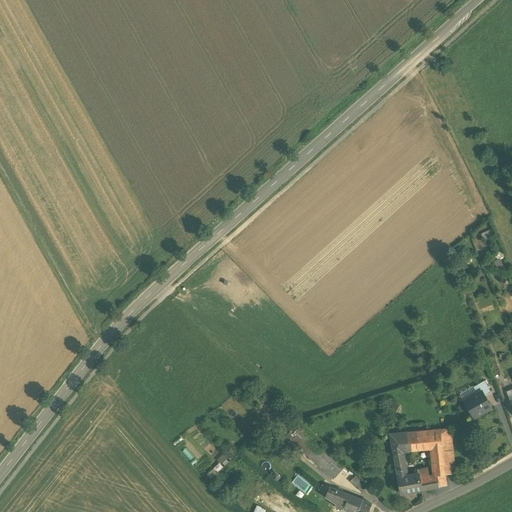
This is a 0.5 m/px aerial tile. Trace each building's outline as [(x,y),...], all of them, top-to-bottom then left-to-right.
[(500,259),(494,262),(497,271),(503,268),(500,259)] [(359,358),(373,342),(368,338),(354,353),(359,358)] [(484,381),(473,388),(477,394),(482,391),(485,396),(491,393),(484,381)] [(477,394),(464,402),(473,419),(492,408),(485,396),(482,391),(477,394)] [(294,438),(291,441),(333,479),(344,467),(303,428),(294,438)] [(450,429),(406,433),(408,449),(432,447),(452,444),(450,429)] [(406,433),(398,434),(401,450),(408,449),(406,433)] [(398,434),(390,435),(393,454),(402,452),(401,450),(398,434)] [(291,435),(286,441),(289,444),(291,441),(294,438),(291,435)] [(452,444),(432,447),(435,475),(445,475),(455,474),(452,444)] [(406,477),(402,452),(393,454),(398,479),(406,477)] [(406,477),(398,479),(401,494),(422,490),(420,480),(419,475),(406,477)] [(445,475),(435,475),(435,477),(437,476),(439,487),(446,486),(445,475)] [(366,487),(355,476),(350,482),(361,492),(366,487)] [(435,477),(428,478),(430,489),(439,487),(437,476),(435,477)] [(428,478),(420,480),(422,490),(430,489),(428,478)] [(306,494),(313,486),(305,480),(299,488),(306,494)] [(341,492),(329,487),(326,495),(335,502),(333,505),(342,508),(344,509),(346,504),(338,500),(341,492)] [(362,501),(341,492),(338,500),(346,504),(344,509),(352,511),(357,511),(362,501)] [(357,511),(368,511),(372,504),(362,501),(357,511)]
